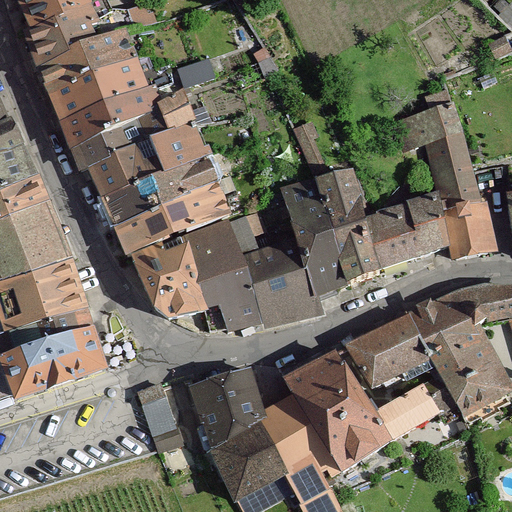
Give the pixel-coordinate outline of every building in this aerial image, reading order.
[(97,0),(18,0),(32,31),(23,34),(77,166),(91,173),(131,254),(150,307),(167,317),(205,310),(210,329),(231,329),(264,330),(327,315),(324,296),(382,269),(391,266),(449,248),(453,260),(499,253),(495,233),(479,165),(459,106),(401,118),(420,195),(375,210),(359,171),(339,174),(314,119),(292,127),(311,175),(282,187),(295,221),(256,236),(237,211),(225,179),(210,144),(206,122),(192,89),(161,105),(129,26),(101,34),(90,6),(99,2),(97,0)] [(511,0),(499,13),(511,26),(511,0)] [(511,48),(507,38),(491,45),(497,59),(511,52),(511,48)] [(188,86),(217,77),(212,59),(182,67),(188,86)] [(0,300),(3,310),(0,311),(0,397),(16,391),(21,402),(116,371),(96,311),(75,254),(43,174),(28,146),(7,109),(1,89),(0,87),(0,300)] [(436,301),(409,313),(433,359),(463,416),(511,392),(511,384),(477,324),(485,318),(488,323),(508,321),(511,320),(511,286),(479,287),(436,301)] [(433,359),(409,313),(347,345),(372,388),(433,359)] [(335,350),(290,377),(297,389),(343,470),(394,440),(376,411),(346,360),(343,362),(335,350)] [(260,421),(265,419),(262,409),(256,381),(251,367),(229,372),(208,379),(188,388),(210,451),(260,421)] [(423,384),(376,411),(394,440),(440,413),(423,384)] [(166,400),(162,385),(139,393),(144,407),(166,400)] [(290,474),(286,476),(301,504),(299,505),(303,511),(343,511),(322,473),(327,470),(331,477),(343,470),(297,389),(262,409),(265,419),(260,421),(290,474)] [(153,436),(176,429),(166,400),(144,407),(153,436)] [(260,421),(210,451),(236,504),(286,476),(290,474),(260,421)] [(184,447),(178,429),(154,438),(161,456),(184,447)]
